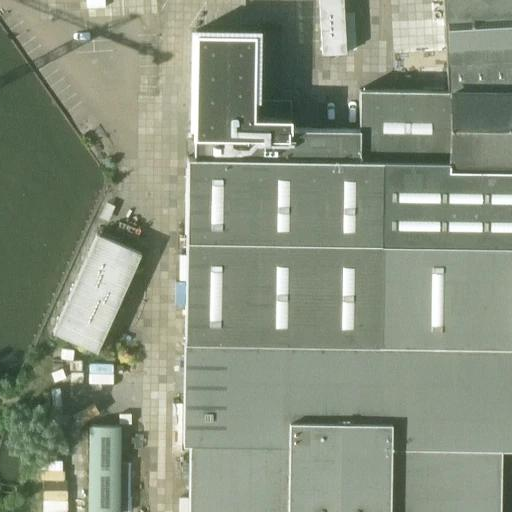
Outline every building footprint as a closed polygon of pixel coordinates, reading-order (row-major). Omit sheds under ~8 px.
[(511,0),(442,0),(446,91),(359,89),(359,128),(359,130),(359,159),(193,157),(187,157),(183,442),(189,442),(188,511),(510,511),(511,445),(511,444),(511,0)] [(438,0),(405,0),(409,58),(442,56),(438,0)] [(359,159),(359,130),(290,129),(290,101),(255,100),(255,31),(195,31),(193,157),(359,159)] [(53,333),(96,352),(140,253),(97,234),(53,333)] [(118,511),(120,425),(88,425),(86,511),(118,511)]
